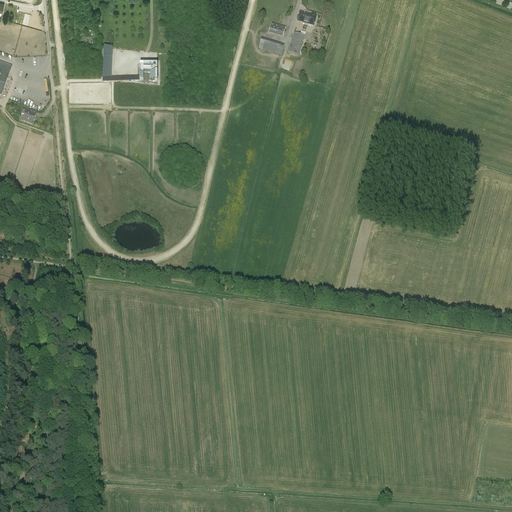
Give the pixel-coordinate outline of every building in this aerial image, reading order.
[(300,12),(297,21),(313,26),(316,17),(300,12)] [(282,27),(271,23),(268,33),(282,38),(285,28),(282,27)] [(294,33),(288,52),(299,56),(300,53),(301,47),(305,36),(305,33),(301,32),(300,35),(294,33)] [(258,48),(281,55),(282,51),(284,46),(261,40),(258,48)] [(111,77),(112,47),(104,46),(103,79),(103,81),(139,80),(139,76),(111,77)] [(0,96),(1,96),(12,66),(0,61),(0,96)] [(143,81),(143,73),(150,73),(149,81),(157,82),(157,65),(139,65),(143,65),(143,67),(139,67),(139,76),(139,80),(139,81),(143,81)] [(31,110),(24,108),(22,113),(25,115),(23,121),(32,125),(35,116),(31,114),(31,116),(29,115),(31,110)]
